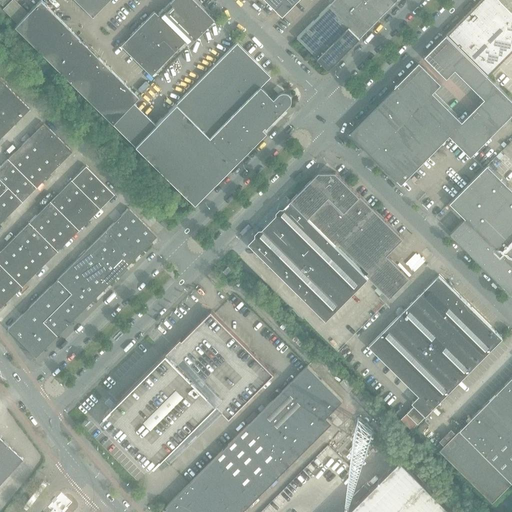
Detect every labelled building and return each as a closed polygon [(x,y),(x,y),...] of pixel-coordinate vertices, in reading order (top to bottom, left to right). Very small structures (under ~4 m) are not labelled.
[(89,48),(52,11),(40,0),(39,0),(27,12),(14,0),(11,0),(2,9),(17,23),(14,26),(63,75),(89,48)] [(108,0),(74,0),(92,17),(108,0)] [(214,20),(193,0),(171,0),(157,14),(184,42),(188,46),(214,20)] [(298,0),(265,0),(282,17),(298,0)] [(360,38),(397,0),(333,0),(328,6),(360,38)] [(511,0),(480,0),(463,17),(446,34),(488,76),(511,51),(511,0)] [(360,38),(328,6),(297,37),(329,69),(360,38)] [(184,42),(157,14),(154,11),(137,28),(120,45),(151,75),(167,58),(184,42)] [(511,113),(511,99),(488,76),(446,34),(432,48),(430,52),(429,56),(430,60),(432,63),(447,78),(455,69),(485,98),(473,110),(495,131),(511,113)] [(265,127),(287,104),(289,102),(290,100),(290,97),(289,95),(288,93),(285,92),(283,91),(281,91),(278,92),(277,93),(272,98),(260,86),(270,76),(236,42),(155,124),(133,102),(112,123),(194,204),(265,132),(261,128),(263,126),(265,127)] [(104,77),(97,70),(104,63),(89,48),(63,75),(91,102),(108,86),(115,93),(124,83),(111,70),(104,77)] [(104,77),(111,70),(104,63),(97,70),(104,77)] [(462,121),(433,92),(441,83),(427,69),(423,67),(419,66),(415,67),(412,69),(398,83),(450,135),(471,156),(495,131),(473,110),(462,121)] [(0,137),(29,109),(0,80),(0,79),(0,137)] [(112,123),(133,102),(138,97),(124,83),(115,93),(108,86),(91,102),(112,123)] [(450,135),(398,83),(377,104),(377,103),(348,132),(364,147),(364,146),(371,153),(401,183),(450,135)] [(37,186),(72,151),(43,122),(8,157),(37,186)] [(500,159),(506,153),(502,150),(497,156),(500,159)] [(37,186),(8,157),(0,165),(0,178),(8,186),(22,200),(37,186)] [(511,188),(508,185),(487,164),(450,202),(465,217),(450,233),(505,287),(506,286),(511,292),(511,188)] [(114,194),(85,165),(72,179),(100,207),(114,194)] [(387,256),(403,239),(335,172),(334,172),(334,174),(319,174),(313,180),(312,178),(283,207),(280,207),(276,211),(276,214),(262,229),(259,229),(255,233),(255,236),(248,243),(287,281),(281,287),(292,298),(298,292),(326,320),(368,278),(390,299),(410,279),(387,256)] [(100,207),(72,179),(50,200),(79,229),(100,207)] [(0,222),(22,200),(8,186),(0,193),(0,222)] [(79,229),(50,200),(28,222),(57,250),(79,229)] [(126,266),(154,239),(156,236),(128,207),(55,280),(83,309),(106,286),(109,283),(122,270),(126,266)] [(167,224),(162,219),(159,222),(164,227),(167,224)] [(57,250),(28,222),(14,236),(29,250),(35,243),(50,258),(57,250)] [(0,262),(22,285),(50,258),(35,243),(29,250),(14,236),(0,249),(0,262)] [(0,307),(22,285),(0,262),(0,307)] [(418,423),(503,338),(453,289),(451,287),(453,285),(449,282),(448,283),(446,281),(439,274),(368,345),(404,381),(419,395),(412,402),(414,405),(407,413),(418,423)] [(35,357),(83,309),(55,280),(7,328),(35,357)] [(383,292),(379,296),(385,303),(389,299),(383,292)] [(229,418),(274,373),(211,310),(182,340),(180,338),(117,402),(134,420),(130,425),(163,458),(199,421),(206,428),(223,411),(229,418)] [(332,423),(326,417),(343,400),(307,365),(238,434),(239,434),(279,475),(332,423)] [(511,384),(508,380),(481,408),(511,438),(511,384)] [(511,438),(481,408),(460,429),(511,480),(511,438)] [(511,481),(511,480),(460,429),(440,449),(492,502),(511,481)] [(171,511),(242,511),(279,475),(239,434),(227,445),(166,506),(171,511)] [(0,483),(17,465),(22,459),(0,438),(0,483)] [(351,461),(364,448),(358,442),(345,455),(351,461)] [(453,511),(400,459),(389,470),(356,504),(363,511),(453,511)]
